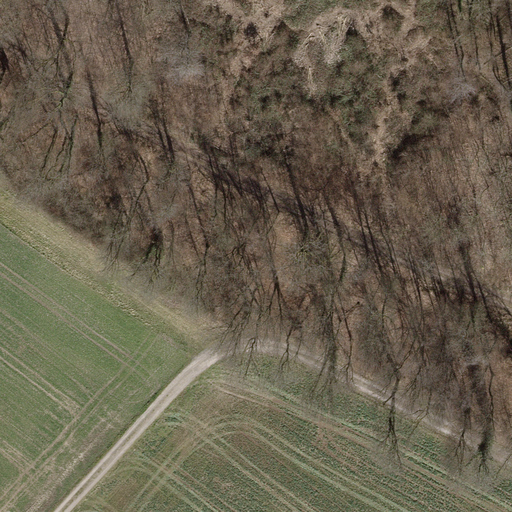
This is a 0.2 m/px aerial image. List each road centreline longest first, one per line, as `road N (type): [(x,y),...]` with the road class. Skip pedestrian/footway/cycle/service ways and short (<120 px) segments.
road 1 (track): [(0,28),(102,104),(279,200),(511,304)]
road 2 (track): [(511,460),(271,342),(231,344),(196,367),(62,511)]
